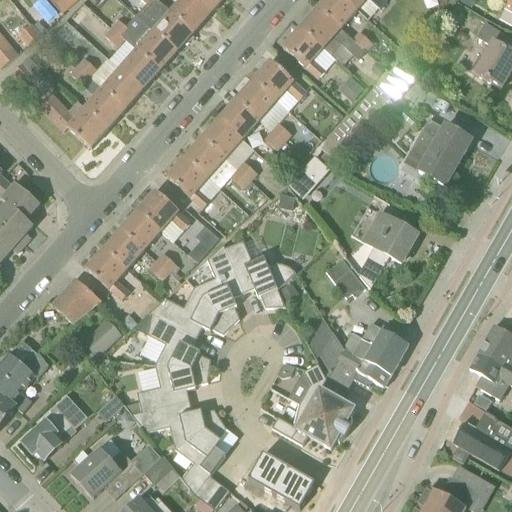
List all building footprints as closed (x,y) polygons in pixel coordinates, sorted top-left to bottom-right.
[(64,16),(82,0),(60,0),(54,5),(64,16)] [(177,55),(194,36),(171,15),(158,5),(159,5),(153,0),(138,0),(151,12),(142,23),(141,24),(152,34),(177,55)] [(212,16),(193,0),(184,0),(171,15),(194,36),(212,16)] [(193,0),(212,16),(225,0),(193,0)] [(358,13),(342,0),(327,0),(317,11),(341,32),(358,13)] [(387,4),(382,0),(342,0),(358,13),(368,23),(378,11),(380,13),(387,4)] [(511,0),(506,0),(501,9),(511,15),(511,0)] [(48,25),(58,17),(48,4),(38,13),(48,25)] [(461,15),(459,10),(453,9),(449,13),(451,19),(457,20),(461,15)] [(317,11),(300,31),(331,59),(332,59),(343,69),(353,58),(359,63),(358,63),(367,71),(374,63),(367,56),(353,43),(341,32),(317,11)] [(128,32),(118,23),(111,31),(121,40),(128,32)] [(39,24),(33,29),(41,38),(46,33),(39,24)] [(28,49),(41,38),(33,29),(32,27),(19,39),(28,49)] [(477,41),(490,49),(475,76),(502,91),(511,73),(511,55),(499,48),(504,38),(485,27),(477,41)] [(104,39),(118,51),(124,43),(121,40),(111,31),(104,39)] [(300,31),(283,51),(319,82),(326,74),(321,71),(331,59),(300,31)] [(128,32),(121,40),(124,43),(136,54),(160,75),(177,55),(152,34),(143,45),(128,32)] [(353,43),(367,56),(374,48),(359,35),(353,43)] [(0,41),(0,56),(10,48),(3,39),(0,41)] [(0,56),(0,70),(1,72),(18,58),(10,48),(0,56)] [(136,54),(130,61),(120,72),(119,73),(143,94),(160,75),(136,54)] [(91,82),(98,74),(84,62),(77,70),(91,82)] [(299,103),(306,96),(271,64),(253,84),(276,105),(287,93),(299,103)] [(379,79),(387,71),(380,64),(372,73),(379,79)] [(14,75),(26,87),(33,79),(22,67),(14,75)] [(402,141),(403,139),(416,124),(395,106),(416,82),(395,69),(322,151),(340,168),(381,122),(402,141)] [(84,90),(91,82),(77,70),(76,72),(71,77),(71,78),(84,90)] [(119,73),(102,92),(126,113),(143,94),(119,73)] [(365,93),(352,80),(340,93),(354,105),(365,93)] [(259,125),(276,105),(253,84),(236,104),(259,125)] [(102,92),(85,112),(108,132),(126,113),(102,92)] [(52,98),(40,109),(64,135),(68,131),(91,152),(108,132),(85,112),(76,122),(69,115),(52,98)] [(242,144),(259,125),(236,104),(219,123),(242,144)] [(404,166),(419,175),(445,190),(472,142),(447,128),(444,131),(429,122),(404,166)] [(201,142),(225,162),(242,144),(219,123),(201,142)] [(292,139),(279,127),(272,135),(285,147),(292,139)] [(272,135),(265,142),(278,154),(285,147),(272,135)] [(208,182),(225,162),(201,142),(184,161),(208,182)] [(289,188),(300,197),(326,167),(316,158),(289,188)] [(184,161),(167,181),(203,213),(210,205),(210,204),(197,194),(208,182),(184,161)] [(244,165),(237,173),(250,185),(258,177),(244,165)] [(244,192),(250,185),(237,173),(231,180),(244,192)] [(7,184),(0,191),(0,202),(1,203),(2,202),(6,207),(6,208),(32,231),(37,225),(30,218),(40,208),(16,186),(13,189),(7,184)] [(161,235),(173,246),(183,235),(191,226),(155,194),(137,214),(161,235)] [(292,215),(296,201),(281,198),(278,211),(292,215)] [(0,213),(0,227),(24,249),(31,241),(26,237),(32,231),(6,208),(0,213)] [(144,254),(161,235),(137,214),(120,234),(144,254)] [(401,266),(417,238),(382,217),(366,246),(376,252),(371,260),(386,268),(390,260),(401,266)] [(0,227),(0,254),(6,260),(13,253),(17,257),(24,249),(0,227)] [(200,245),(209,253),(219,243),(205,230),(195,240),(200,245)] [(144,254),(120,234),(104,252),(128,273),(144,254)] [(225,253),(244,297),(255,292),(258,301),(261,300),(266,311),(285,310),(278,293),(295,276),(292,273),(286,270),(277,268),(273,268),(267,269),(264,262),(252,267),(243,245),(225,253)] [(195,292),(231,330),(240,322),(235,311),(237,310),(233,301),(244,297),(225,253),(224,249),(209,263),(217,282),(195,292)] [(104,252),(86,272),(122,304),(129,296),(125,292),(135,280),(128,273),(104,252)] [(178,268),(164,257),(158,264),(170,276),(178,268)] [(355,301),(367,291),(344,262),(326,276),(347,302),(352,297),(355,301)] [(163,284),(170,276),(158,264),(150,272),(163,284)] [(102,306),(92,296),(77,283),(53,309),(73,328),(102,306)] [(299,298),(291,286),(280,294),(287,306),(299,298)] [(153,318),(197,341),(202,331),(211,335),(212,333),(223,338),(231,330),(195,292),(184,313),(166,303),(151,317),(153,318)] [(399,306),(396,297),(386,301),(390,310),(399,306)] [(153,318),(151,317),(150,316),(140,325),(138,328),(134,331),(149,338),(150,330),(153,318)] [(120,326),(129,336),(134,331),(138,328),(129,318),(120,326)] [(156,369),(209,375),(211,363),(199,358),(200,355),(192,351),(197,341),(153,318),(150,330),(149,338),(151,340),(166,348),(158,366),(156,369)] [(83,346),(97,362),(121,339),(107,324),(83,346)] [(408,348),(397,342),(395,341),(397,336),(384,329),(381,333),(370,327),(362,342),(351,336),(343,353),(343,354),(390,380),(408,348)] [(478,357),(511,377),(511,338),(494,329),(478,357)] [(372,384),(383,390),(384,391),(390,380),(343,354),(343,353),(332,335),(320,358),(329,375),(331,377),(328,383),(348,393),(354,382),(369,391),(372,384)] [(39,356),(22,369),(22,368),(0,394),(0,431),(17,411),(24,416),(33,405),(21,396),(34,380),(38,383),(49,370),(39,356)] [(0,394),(22,368),(9,357),(0,368),(0,394)] [(511,377),(478,357),(469,372),(481,379),(476,389),(481,393),(501,404),(509,388),(511,389),(511,377)] [(291,380),(295,370),(287,368),(286,367),(285,367),(284,367),(283,367),(283,368),(282,368),(282,369),(277,378),(283,382),(291,380)] [(352,429),(351,429),(353,422),(349,420),(354,412),(321,393),(327,383),(318,367),(303,375),(289,401),(300,407),(348,435),(352,429)] [(140,405),(143,416),(190,405),(187,394),(196,391),(195,389),(208,386),(209,375),(156,369),(157,372),(161,391),(144,395),(138,397),(140,405)] [(474,406),(486,413),(491,405),(479,397),(474,406)] [(37,456),(44,464),(65,445),(61,441),(72,431),(74,433),(87,421),(67,399),(55,411),(43,422),(45,424),(21,446),(33,459),(37,456)] [(115,399),(97,416),(106,426),(124,409),(115,399)] [(126,409),(133,418),(143,416),(140,405),(126,409)] [(176,452),(221,423),(214,413),(202,416),(201,414),(192,416),(190,405),(143,416),(133,418),(146,435),(171,430),(176,452)] [(339,445),(344,440),(345,441),(348,435),(300,407),(294,430),(278,421),(272,431),(303,449),(308,439),(331,452),(336,444),(339,445)] [(452,446),(459,449),(453,460),(460,468),(468,461),(471,456),(500,473),(511,454),(511,453),(511,430),(496,422),(496,421),(486,414),(476,431),(464,424),(452,446)] [(195,499),(210,480),(226,459),(216,452),(221,444),(219,443),(227,432),(221,423),(176,452),(195,466),(183,482),(195,499)] [(131,464),(121,454),(110,463),(100,452),(71,479),(92,503),(121,477),(131,489),(144,477),(161,462),(149,448),(131,464)] [(274,498),(290,471),(264,456),(248,483),(274,498)] [(164,495),(180,480),(164,459),(144,477),(154,489),(156,487),(164,495)] [(290,471),(274,498),(298,511),(300,511),(315,486),(290,471)] [(210,480),(195,499),(205,507),(220,487),(210,480)] [(418,511),(419,511),(465,511),(466,511),(474,494),(450,481),(441,497),(429,490),(418,511)] [(205,507),(212,511),(216,511),(230,495),(220,487),(205,507)] [(167,511),(164,509),(160,511),(148,499),(140,506),(138,504),(129,511),(167,511)]
